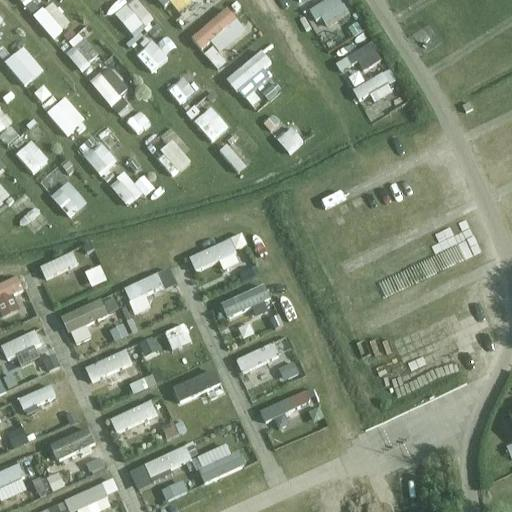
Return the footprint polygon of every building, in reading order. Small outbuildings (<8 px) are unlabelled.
[(16,0),(23,8),(31,2),(29,0),(16,0)] [(141,0),(113,0),(112,1),(132,23),(149,8),(141,0)] [(250,4),(247,0),(211,0),(209,1),(221,21),(250,4)] [(342,8),(336,0),(335,0),(311,16),(317,25),(342,8)] [(191,39),(207,25),(189,4),(173,18),(191,39)] [(51,40),(59,34),(39,12),(32,18),(51,40)] [(141,61),(158,48),(143,28),(126,42),(141,61)] [(80,70),(98,55),(81,34),(63,48),(80,70)] [(217,71),(234,60),(222,41),(205,52),(217,71)] [(346,60),(351,68),(357,64),(362,73),(381,62),(371,45),(346,60)] [(22,88),(30,81),(11,58),(3,65),(22,88)] [(274,83),(289,71),(282,61),(266,73),(274,83)] [(103,96),(119,82),(102,62),(86,76),(103,96)] [(245,69),(230,82),(243,96),(257,83),(245,69)] [(176,100),(190,86),(176,71),(162,85),(176,100)] [(351,93),(357,103),(387,86),(381,76),(351,93)] [(107,100),(118,107),(126,92),(115,86),(107,100)] [(134,97),(118,111),(131,126),(147,112),(134,97)] [(195,104),(186,112),(205,133),(215,125),(195,104)] [(73,131),(53,108),(45,115),(65,138),(73,131)] [(105,121),(94,129),(103,140),(114,132),(105,121)] [(13,142),(19,150),(35,138),(29,131),(13,142)] [(165,167),(184,152),(167,131),(148,146),(165,167)] [(94,166),(109,152),(93,136),(78,150),(94,166)] [(36,142),(18,151),(23,161),(41,151),(36,142)] [(223,155),(243,178),(252,170),(231,147),(223,155)] [(122,198),(138,182),(119,162),(102,177),(122,198)] [(62,209),(80,193),(61,172),(43,188),(62,209)] [(511,431),(500,437),(505,448),(511,444),(511,431)]
